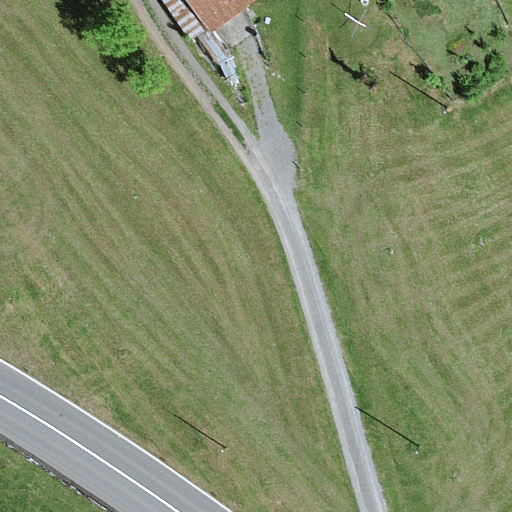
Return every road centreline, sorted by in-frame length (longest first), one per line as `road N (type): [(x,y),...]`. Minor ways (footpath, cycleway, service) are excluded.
road 1 (track): [(381,511),(271,173),(139,0)]
road 2 (secondary): [(0,401),(169,511)]
